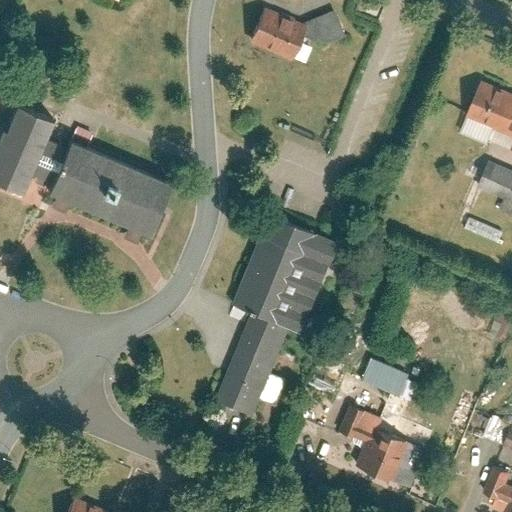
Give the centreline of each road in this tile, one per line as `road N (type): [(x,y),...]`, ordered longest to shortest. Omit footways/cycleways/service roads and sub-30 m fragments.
road 1 (residential): [(203,0),(196,55),(209,216),(170,298),(122,336),(64,355)]
road 2 (residential): [(301,511),(66,412),(51,392)]
